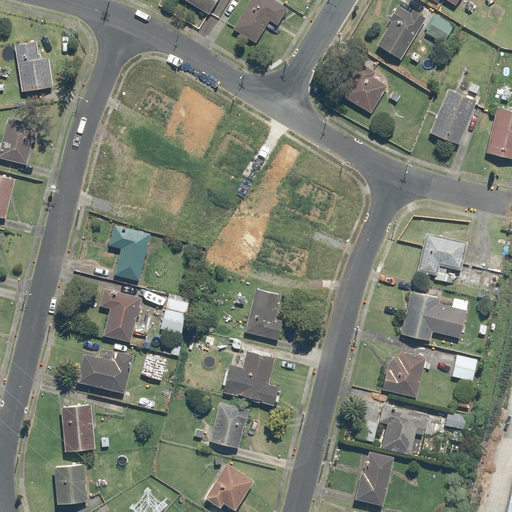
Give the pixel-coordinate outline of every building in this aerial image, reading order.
[(188,0),(212,13),(219,0),(188,0)] [(290,6),(278,0),(251,0),(236,28),(258,40),(271,18),(280,23),(290,6)] [(401,10),(379,43),(402,58),(429,17),(416,9),(412,17),(401,10)] [(455,26),(437,15),(427,32),(445,43),(455,26)] [(38,40),(17,43),(25,90),(56,85),(51,56),(41,57),(38,40)] [(362,61),(342,93),(372,112),(389,85),(375,76),(378,71),(362,61)] [(156,85),(142,109),(163,122),(161,126),(175,134),(191,107),(156,85)] [(478,99),(449,87),(431,131),(460,144),(478,99)] [(511,92),(511,90),(503,88),(500,98),(510,101),(511,92)] [(511,108),(498,106),(488,151),(511,156),(511,108)] [(36,141),(40,123),(9,117),(1,156),(28,162),(33,140),(36,141)] [(257,150),(231,139),(205,197),(231,209),(257,150)] [(161,168),(131,159),(119,200),(149,209),(161,168)] [(17,177),(0,173),(0,214),(7,217),(17,177)] [(337,188),(300,173),(292,193),(301,196),(292,218),(320,229),(337,188)] [(110,245),(123,248),(116,274),(141,279),(152,232),(115,223),(110,245)] [(258,233),(250,230),(243,247),(252,250),(258,233)] [(447,264),(445,273),(454,275),(456,266),(462,268),(468,239),(427,230),(419,268),(439,272),(441,263),(447,264)] [(267,235),(255,266),(286,277),(288,271),(300,276),(309,251),(267,235)] [(244,264),(215,254),(212,263),(241,273),(244,264)] [(143,297),(106,287),(102,304),(112,307),(105,334),(131,341),(143,297)] [(278,317),(283,293),(257,287),(247,330),(281,338),(285,319),(278,317)] [(431,338),(434,329),(461,335),(468,308),(440,301),(441,295),(412,289),(402,331),(431,338)] [(190,300),(169,295),(162,328),(182,333),(190,300)] [(117,357),(86,350),(79,380),(126,391),(136,352),(119,348),(117,357)] [(244,366),(233,363),(225,390),(277,404),(282,386),(270,382),(277,357),(249,349),(244,366)] [(391,367),(388,366),(384,387),(418,395),(426,355),(401,350),(400,356),(394,355),(391,367)] [(168,359),(148,352),(141,372),(162,379),(168,359)] [(478,356),(458,352),(454,375),(474,379),(478,356)] [(248,424),(252,406),(220,400),(212,439),(241,445),(246,424),(248,424)] [(386,403),(383,418),(388,419),(382,445),(411,453),(417,431),(425,433),(430,414),(386,403)] [(94,404),(65,406),(68,449),(97,447),(94,404)] [(447,428),(456,429),(455,439),(463,440),(466,410),(449,408),(447,428)] [(380,421),(361,417),(357,436),(375,440),(380,421)] [(394,455),(370,450),(366,471),(363,470),(357,497),(385,502),(394,455)] [(225,501),(238,509),(256,478),(228,461),(207,495),(223,505),(225,501)] [(86,463),(56,466),(60,502),(90,499),(86,463)]
